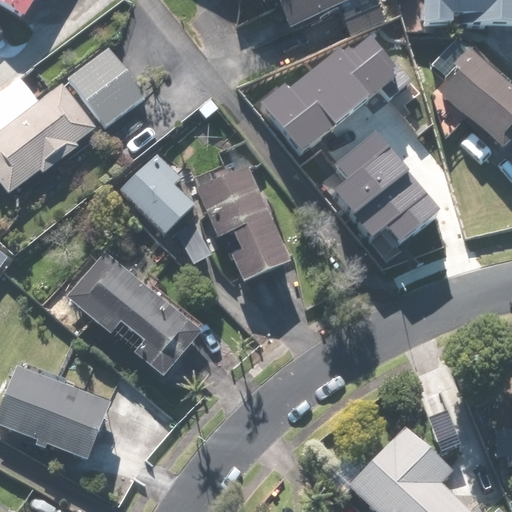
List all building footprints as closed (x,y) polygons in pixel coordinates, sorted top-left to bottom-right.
[(0,0),(0,15),(20,28),(37,0),(0,0)] [(270,0),(277,14),(286,36),(335,15),(347,42),(383,27),(371,0),(270,0)] [(511,35),(511,0),(420,0),(419,31),(448,32),(449,24),(456,25),(456,33),(511,35)] [(144,104),(106,52),(64,83),(102,135),(144,104)] [(430,94),(497,160),(511,144),(511,99),(467,56),(430,94)] [(59,89),(0,134),(0,193),(6,201),(38,177),(41,181),(77,153),(74,150),(94,135),(59,89)] [(346,133),(311,89),(271,121),(340,210),(396,166),(361,122),(346,133)] [(156,158),(116,196),(161,244),(193,214),(171,192),(180,184),(156,158)] [(193,193),(214,246),(220,243),(239,292),(287,273),(246,171),(199,190),(193,193)] [(157,388),(197,344),(103,259),(62,303),(157,388)] [(109,412),(13,371),(0,401),(0,434),(33,449),(31,453),(42,458),(44,453),(83,470),(109,412)] [(401,431),(343,488),(367,511),(456,511),(436,491),(448,478),(401,431)]
